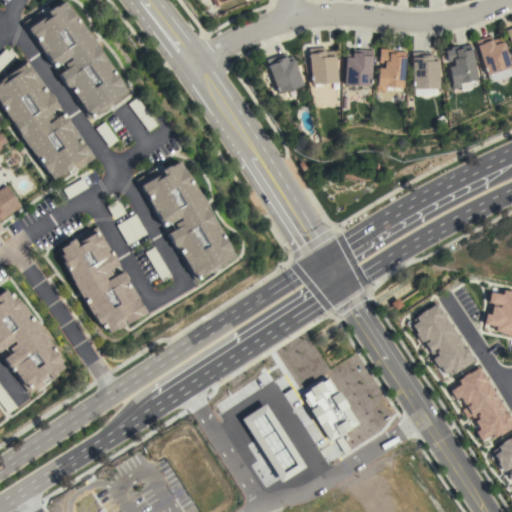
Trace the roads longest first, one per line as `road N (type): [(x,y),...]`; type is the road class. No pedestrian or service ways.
road 1 (residential): [(191,66),(239,36),(291,19),(429,22),(503,0)]
road 2 (tertiary): [(140,0),(322,258)]
road 3 (secondary): [(108,437),(341,286)]
road 4 (secondary): [(322,258),(110,392)]
road 5 (residential): [(341,286),(457,470)]
road 6 (secondary): [(505,155),(322,258)]
road 7 (secondary): [(341,286),(511,190)]
road 8 (secondary): [(110,392),(0,464)]
road 9 (secondary): [(0,505),(108,437)]
